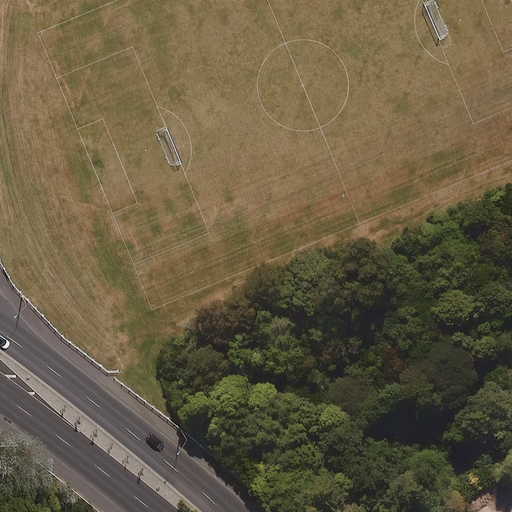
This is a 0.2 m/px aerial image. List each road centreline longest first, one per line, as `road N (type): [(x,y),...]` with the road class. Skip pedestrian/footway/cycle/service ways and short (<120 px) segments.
road 1 (secondary): [(0,321),(230,511)]
road 2 (secondary): [(167,511),(0,380)]
